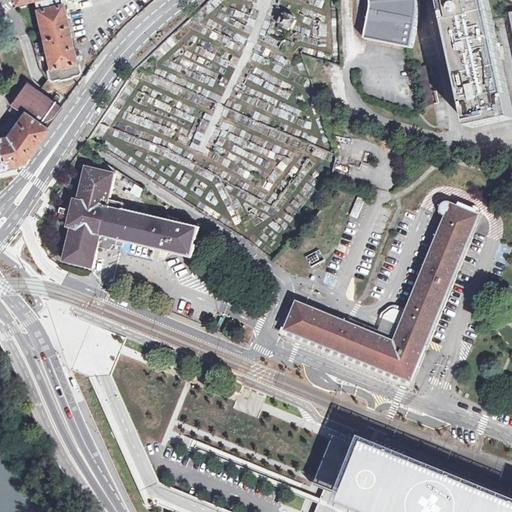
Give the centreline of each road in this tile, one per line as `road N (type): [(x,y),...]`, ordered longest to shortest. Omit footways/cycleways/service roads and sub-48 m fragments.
road 1 (unclassified): [(511,436),(267,339),(260,355),(250,356),(84,286),(51,270),(20,214)]
road 2 (tertiary): [(96,481),(42,342),(0,290)]
road 3 (tertiary): [(47,154),(119,56),(182,0)]
road 4 (tertiary): [(3,313),(96,481)]
